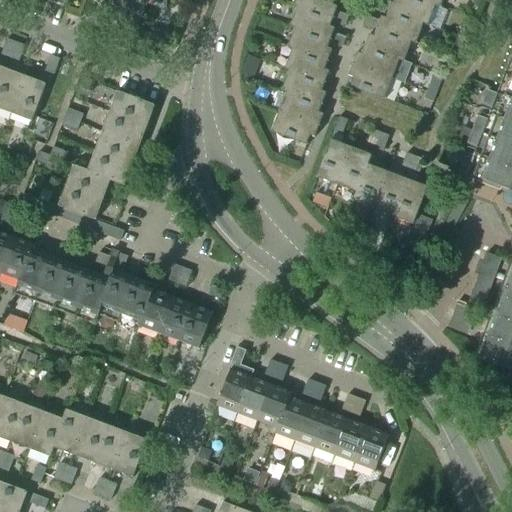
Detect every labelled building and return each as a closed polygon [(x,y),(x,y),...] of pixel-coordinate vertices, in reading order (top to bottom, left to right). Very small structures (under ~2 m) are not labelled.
[(136,30),(147,0),(111,0),(104,18),(136,30)] [(332,6),(334,0),(294,0),(293,6),(297,8),(332,21),(331,24),(341,27),(345,25),(349,17),(335,12),(337,8),(332,6)] [(427,27),(435,7),(414,0),(398,0),(398,1),(394,0),(392,0),(391,4),(381,0),(377,0),(375,7),(377,11),(387,15),(388,12),(423,25),(427,27)] [(440,9),(442,0),(414,0),(435,7),(440,9)] [(329,27),(331,24),(332,21),(297,8),(290,27),(295,29),(329,42),(328,45),(339,49),(343,47),(346,39),(332,34),(334,29),(329,27)] [(415,45),(423,25),(388,12),(387,15),(386,19),(381,17),(379,22),(366,17),(363,25),(365,29),(375,33),(376,30),(411,43),(415,45)] [(327,49),(328,45),(329,42),(295,29),(287,49),(292,51),(327,63),(331,51),(327,49)] [(403,63),(411,43),(376,30),(375,33),(373,37),(369,35),(364,48),(399,61),(403,63)] [(10,58),(15,43),(7,40),(1,55),(10,58)] [(19,62),(24,47),(15,43),(10,58),(19,62)] [(392,80),(399,61),(364,48),(361,55),(357,53),(352,65),(392,80)] [(324,70),(327,63),(292,51),(285,70),(289,72),(324,85),(329,72),(324,70)] [(54,75),(60,60),(50,57),(45,72),(54,75)] [(384,101),(391,80),(392,80),(352,65),(348,77),(353,78),(349,88),(384,101)] [(0,109),(12,114),(25,79),(5,71),(0,84),(0,109)] [(321,92),(324,85),(289,72),(282,92),(286,94),(287,91),(322,104),(326,94),(321,92)] [(91,93),(94,84),(79,78),(76,87),(91,93)] [(32,122),(45,89),(46,86),(25,79),(12,114),(32,122)] [(511,88),(501,119),(489,114),(486,120),(478,117),(467,145),(476,148),(481,134),(493,139),(478,179),(493,185),(499,187),(492,207),(511,214),(511,233),(511,237),(511,88)] [(318,114),(321,105),(322,104),(287,91),(286,94),(279,112),(318,127),(323,115),(318,114)] [(491,109),(496,95),(487,91),(482,105),(491,109)] [(146,126),(154,106),(118,93),(111,113),(146,126)] [(76,133),(82,115),(67,110),(61,127),(76,133)] [(314,139),(318,127),(279,112),(271,133),(306,146),(309,137),(314,139)] [(138,146),(146,126),(111,113),(103,133),(138,146)] [(342,136),(348,121),(339,118),(333,133),(342,136)] [(374,148),(380,133),(371,130),(366,145),(374,148)] [(131,167),(138,146),(103,133),(95,153),(131,167)] [(383,152),(389,137),(380,133),(374,148),(383,152)] [(336,185),(349,149),(330,142),(316,177),(336,185)] [(64,163),(68,154),(53,148),(50,157),(53,159),(64,163)] [(356,193),(367,166),(368,167),(371,157),(349,149),(336,185),(355,192),(356,193)] [(50,167),(53,159),(50,157),(38,153),(35,162),(50,167)] [(95,153),(88,172),(88,173),(109,181),(109,182),(123,187),(131,167),(95,153)] [(409,172),(415,157),(406,154),(400,169),(409,172)] [(466,175),(471,160),(463,156),(457,172),(466,175)] [(418,176),(424,161),(415,157),(409,172),(418,176)] [(102,200),(109,182),(109,181),(88,173),(88,172),(74,166),(67,187),(102,200)] [(386,174),(368,167),(367,166),(356,193),(355,192),(352,201),(373,209),(386,174)] [(393,217),(407,181),(386,174),(373,209),(393,217)] [(417,215),(427,189),(407,181),(393,217),(413,225),(405,246),(419,252),(431,221),(417,215)] [(94,221),(102,200),(67,187),(59,208),(94,221)] [(0,221),(8,225),(15,207),(0,201),(0,221)] [(94,221),(59,208),(38,201),(35,210),(120,242),(123,232),(94,221)] [(0,274),(14,239),(0,233),(0,274)] [(20,282),(30,256),(31,256),(34,247),(14,239),(0,274),(19,281),(20,282)] [(113,269),(119,254),(104,249),(102,255),(111,258),(107,268),(112,270),(113,269)] [(111,258),(102,255),(99,253),(94,266),(106,271),(107,268),(111,258)] [(122,272),(128,257),(119,254),(113,269),(122,272)] [(497,268),(500,259),(486,254),(483,263),(497,268)] [(151,291),(111,276),(108,285),(31,256),(30,256),(20,282),(19,281),(15,291),(96,321),(100,312),(138,326),(151,291)] [(177,284),(183,269),(174,266),(168,280),(177,284)] [(186,287),(191,275),(192,272),(183,269),(177,284),(186,287)] [(511,371),(511,273),(479,359),(511,371)] [(482,309),(492,280),(479,275),(468,303),(482,309)] [(223,301),(227,292),(212,287),(208,296),(223,301)] [(158,334),(172,299),(151,291),(138,326),(158,334)] [(179,342),(192,306),(172,299),(158,334),(179,342)] [(471,324),(476,312),(457,304),(452,317),(471,324)] [(199,349),(212,314),(192,306),(179,342),(199,349)] [(237,414),(251,379),(254,371),(240,366),(246,352),(237,348),(231,363),(233,364),(221,394),(220,394),(219,396),(220,396),(217,406),(237,414)] [(273,379),(279,364),(270,361),(264,376),(273,379)] [(282,382),(286,372),(288,368),(279,364),(273,379),(282,382)] [(257,422),(271,386),(251,379),(237,414),(257,422)] [(311,399),(316,384),(308,380),(302,395),(311,399)] [(320,402),(326,387),(316,384),(311,399),(320,402)] [(277,429),(288,398),(289,399),(291,394),(271,386),(257,422),(276,429),(277,429)] [(350,414),(356,399),(347,395),(342,410),(350,414)] [(295,441),(308,406),(289,399),(288,398),(277,429),(276,429),(274,433),(295,441)] [(0,438),(10,442),(23,406),(3,399),(0,406),(0,438)] [(359,417),(365,402),(356,399),(350,414),(359,417)] [(30,450),(43,414),(23,406),(10,442),(30,450)] [(315,449),(328,413),(308,406),(295,441),(315,449)] [(72,455),(86,419),(65,412),(62,421),(63,421),(53,448),(54,448),(72,455)] [(334,456),(348,421),(328,413),(315,449),(334,456)] [(53,448),(63,421),(62,421),(43,414),(30,450),(50,457),(54,448),(53,448)] [(92,463),(106,427),(86,419),(72,455),(92,463)] [(354,464),(368,428),(348,421),(334,456),(354,464)] [(113,470),(126,435),(106,427),(92,463),(113,470)] [(375,472),(388,436),(368,428),(354,464),(375,472)] [(133,478),(146,442),(126,435),(113,470),(133,478)] [(0,469),(8,473),(14,458),(5,455),(0,467),(0,469)] [(62,483),(68,468),(59,464),(53,479),(62,483)] [(40,485),(43,475),(45,470),(37,466),(31,481),(40,485)] [(71,486),(76,471),(68,468),(62,483),(71,486)] [(261,490),(265,480),(258,478),(254,487),(261,490)] [(102,497),(107,482),(98,479),(93,494),(102,497)] [(276,490),(278,483),(271,480),(268,487),(276,490)] [(291,488),(288,482),(283,480),(279,490),(289,494),(291,488)] [(0,506),(15,511),(18,511),(26,493),(0,482),(0,506)] [(110,501),(116,486),(107,482),(102,497),(110,501)] [(379,502),(384,487),(376,483),(370,498),(379,502)] [(45,510),(48,501),(33,495),(30,504),(45,510)] [(245,511),(224,503),(220,511),(245,511)]
